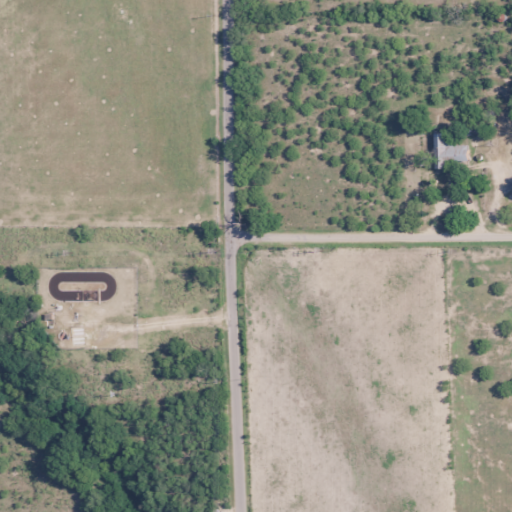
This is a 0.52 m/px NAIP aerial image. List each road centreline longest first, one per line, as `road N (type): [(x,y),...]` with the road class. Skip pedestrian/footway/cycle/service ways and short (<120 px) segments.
road 1 (residential): [(511,235),(232,238)]
road 2 (residential): [(242,511),(232,238)]
road 3 (residential): [(232,238),(229,0)]
